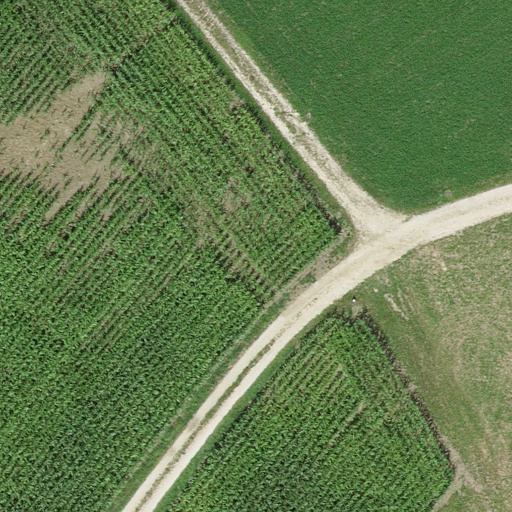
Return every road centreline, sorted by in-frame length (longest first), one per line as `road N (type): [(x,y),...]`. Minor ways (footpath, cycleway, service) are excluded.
road 1 (track): [(136,511),(255,352),(378,236),(511,193)]
road 2 (track): [(378,236),(179,0)]
